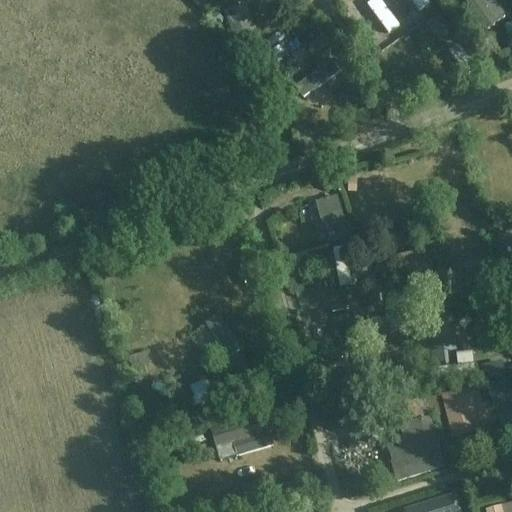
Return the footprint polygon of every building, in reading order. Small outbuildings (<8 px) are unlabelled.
[(256,41),(249,10),(225,16),(233,47),(256,41)] [(388,30),(375,11),(355,26),(372,49),(382,42),(378,37),(388,30)] [(462,50),(449,58),(459,75),(472,67),(462,50)] [(300,93),(310,106),(336,86),(326,73),(300,93)] [(343,198),(311,207),(325,248),(355,239),(343,198)] [(418,244),(401,248),(403,258),(420,254),(418,244)] [(428,259),(396,268),(402,292),(434,283),(428,259)] [(227,369),(241,360),(219,330),(206,341),(227,369)] [(460,342),(431,340),(429,366),(459,368),(460,342)] [(404,358),(370,367),(373,380),(407,372),(404,358)] [(489,392),(440,404),(450,448),(500,436),(489,392)] [(380,394),(379,415),(405,416),(406,395),(380,394)] [(367,426),(368,450),(398,449),(398,425),(367,426)] [(207,455),(223,451),(220,437),(204,441),(207,455)] [(232,511),(227,498),(202,507),(204,511),(232,511)] [(450,511),(448,499),(396,511),(450,511)]
